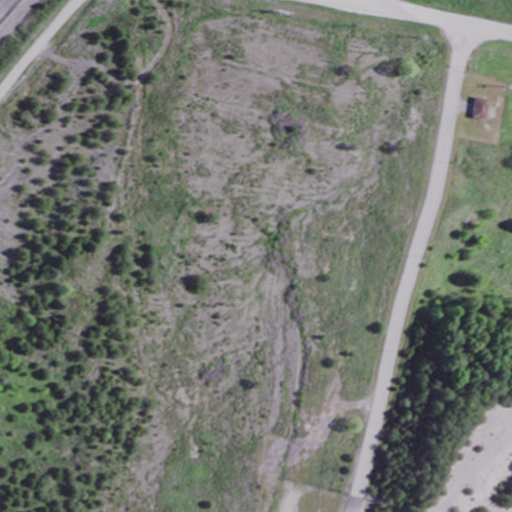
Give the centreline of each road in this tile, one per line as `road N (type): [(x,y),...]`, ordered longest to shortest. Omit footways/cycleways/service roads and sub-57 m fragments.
road 1 (residential): [(353,511),(458,24)]
road 2 (residential): [(511,34),(333,0)]
